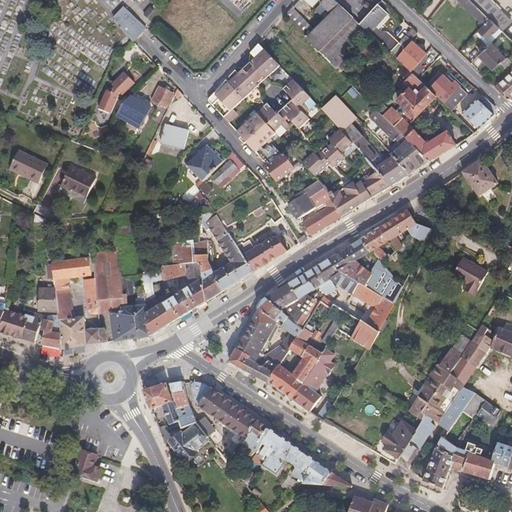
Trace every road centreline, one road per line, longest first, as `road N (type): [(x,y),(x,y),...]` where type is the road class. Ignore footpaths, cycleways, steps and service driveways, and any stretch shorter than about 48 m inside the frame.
road 1 (tertiary): [(511,116),(449,168),(174,344)]
road 2 (residential): [(174,344),(372,476),(441,509)]
road 3 (residential): [(511,113),(392,0)]
road 4 (residential): [(196,101),(284,0)]
